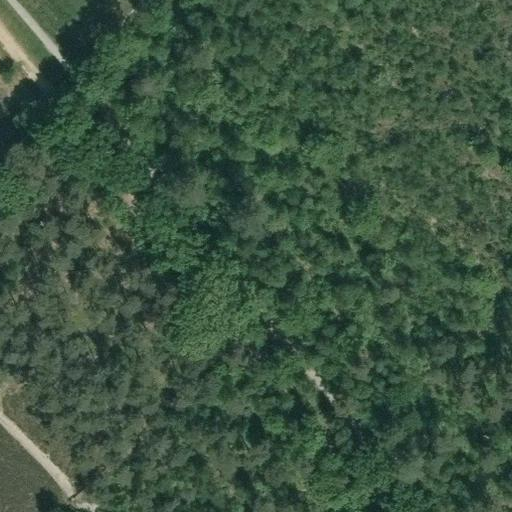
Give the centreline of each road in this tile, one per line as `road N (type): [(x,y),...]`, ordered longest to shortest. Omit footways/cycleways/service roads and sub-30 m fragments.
road 1 (track): [(245,337),(49,96)]
road 2 (track): [(390,511),(245,337)]
road 3 (track): [(49,96),(147,0)]
